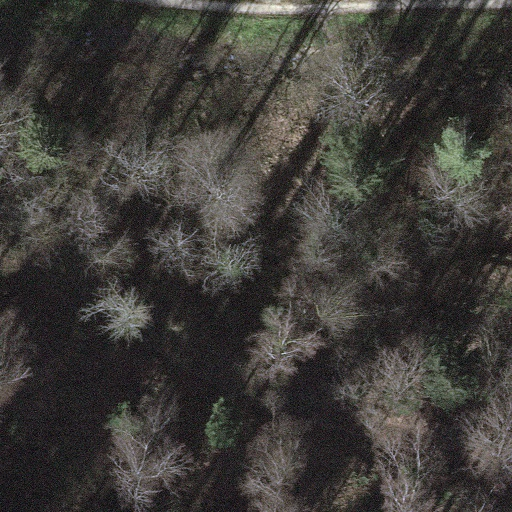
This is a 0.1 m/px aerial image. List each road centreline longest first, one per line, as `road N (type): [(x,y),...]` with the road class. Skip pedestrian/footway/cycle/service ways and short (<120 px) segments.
road 1 (track): [(0,258),(511,450)]
road 2 (track): [(341,0),(235,21),(88,0)]
